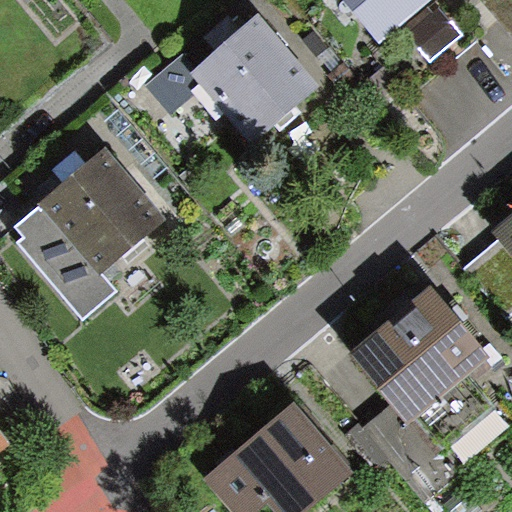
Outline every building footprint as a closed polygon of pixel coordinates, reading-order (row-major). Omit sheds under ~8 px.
[(343,0),(380,44),(432,0),(343,0)] [(241,40),(184,86),(239,154),(296,108),(241,40)] [(80,172),(15,226),(26,239),(21,243),(83,318),(116,292),(100,273),(164,221),(106,151),(80,172)] [(511,207),(486,228),(511,261),(511,207)] [(432,289),(350,352),(404,423),(487,361),(432,289)] [(304,511),(353,472),(294,403),(206,476),(236,511),(304,511)]
